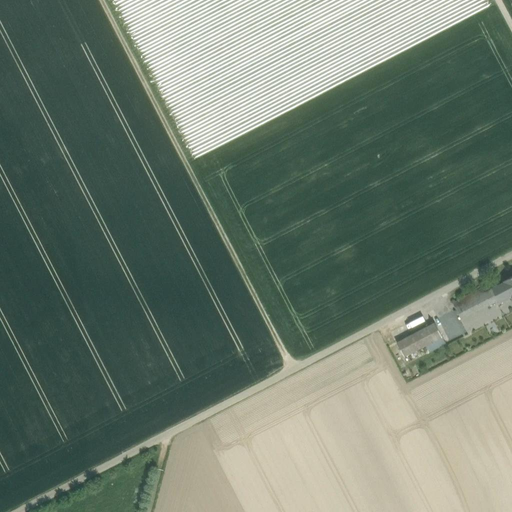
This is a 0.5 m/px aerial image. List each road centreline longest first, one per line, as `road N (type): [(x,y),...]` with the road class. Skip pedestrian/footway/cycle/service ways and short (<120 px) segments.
road 1 (track): [(15,511),(511,256)]
road 2 (track): [(293,369),(103,0)]
